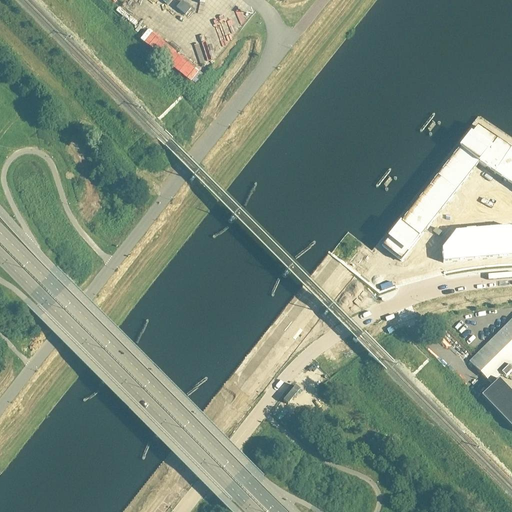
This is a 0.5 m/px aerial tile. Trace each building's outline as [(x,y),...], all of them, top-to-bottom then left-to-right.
[(182,1),(176,8),(185,15),(190,9),(182,1)] [(209,67),(213,62),(206,54),(201,59),(209,67)] [(511,149),(477,126),(382,247),(401,262),(479,164),(511,186),(511,149)] [(239,205),(231,214),(230,216),(229,217),(230,218),(230,219),(231,220),(232,220),(233,220),(234,220),(235,220),(243,209),(244,208),(244,207),(243,206),(243,205),(242,205),(241,205),(240,205),(239,205)] [(456,232),(442,249),(443,263),(511,256),(511,228),(510,227),(456,232)] [(441,232),(436,228),(433,232),(438,236),(441,232)] [(436,254),(439,274),(444,273),(441,253),(436,254)] [(293,259),(286,268),(284,270),(284,271),(284,272),(284,273),(285,274),(286,274),(287,275),(288,275),(289,274),(297,263),(298,262),(298,261),(297,260),(297,259),(296,259),(295,259),(294,259),(293,259)] [(511,319),(469,362),(469,361),(469,362),(491,385),(492,384),(491,384),(502,373),(506,377),(511,370),(511,319)] [(464,355),(446,336),(437,345),(456,364),(464,355)] [(130,342),(115,361),(100,380),(100,381),(100,382),(100,383),(101,384),(101,385),(102,385),(104,385),(105,385),(135,346),(136,344),(135,343),(135,342),(134,342),(133,341),(132,341),(131,342),(130,342)] [(511,393),(499,380),(482,397),(511,428),(511,393)] [(389,389),(398,404),(405,399),(397,385),(389,389)] [(184,396),(169,415),(154,434),(154,435),(154,436),(154,437),(155,438),(155,439),(156,439),(158,439),(159,439),(189,400),(190,398),(189,397),(188,396),(187,395),(186,395),(185,396),(184,396)]
